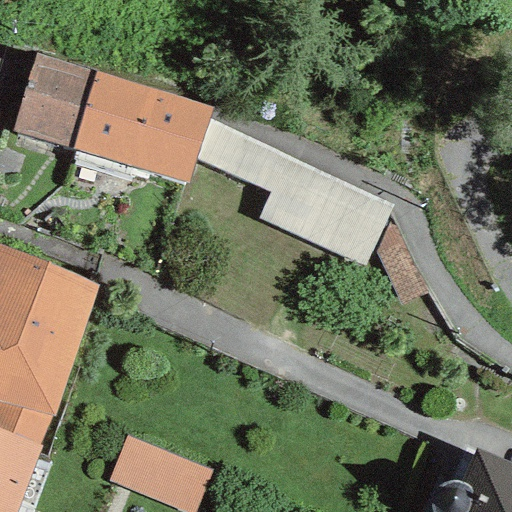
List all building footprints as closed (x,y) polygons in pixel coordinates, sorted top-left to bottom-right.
[(34,55),(11,132),(71,149),(95,73),(34,55)] [(0,93),(11,63),(0,60),(0,93)] [(71,149),(187,183),(195,158),(208,119),(211,108),(95,73),(71,149)] [(364,267),(392,205),(208,119),(195,158),(268,192),(257,219),(364,267)] [(16,511),(41,447),(38,445),(51,415),(55,416),(98,286),(0,244),(0,511),(16,511)] [(192,511),(210,471),(125,436),(108,481),(181,511),(192,511)] [(511,511),(511,463),(475,447),(459,482),(454,481),(447,481),(439,485),(432,491),(429,497),(428,505),(429,510),(430,511),(511,511)]
